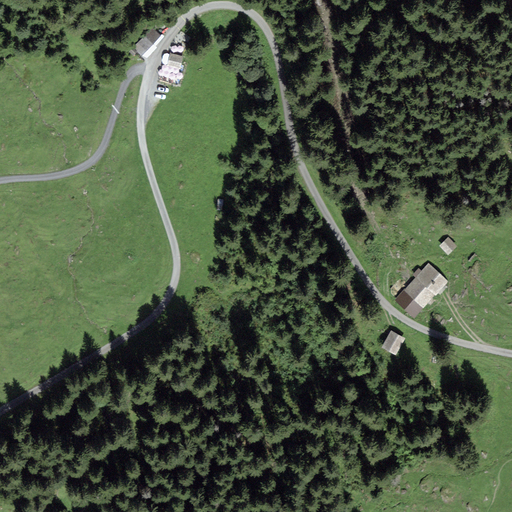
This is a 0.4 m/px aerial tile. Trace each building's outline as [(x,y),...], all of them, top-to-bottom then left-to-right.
[(133,53),(137,49),(140,53),(160,32),(153,24),(129,49),(133,53)] [(170,50),(167,63),(181,66),(184,53),(170,50)] [(439,243),(448,252),(458,243),(449,234),(439,243)] [(429,261),(396,297),(416,315),(448,279),(429,261)] [(406,335),(392,327),(382,344),(389,348),(397,352),(406,335)]
